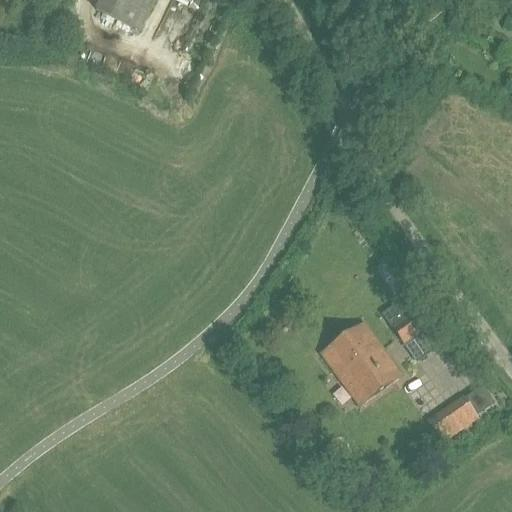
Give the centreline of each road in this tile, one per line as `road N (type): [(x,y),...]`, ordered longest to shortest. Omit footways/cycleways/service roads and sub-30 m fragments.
road 1 (unclassified): [(511,367),(416,245),(345,117)]
road 2 (unclassified): [(284,0),(345,117)]
